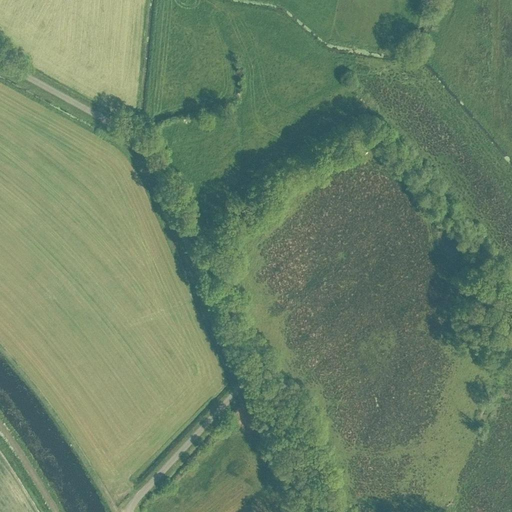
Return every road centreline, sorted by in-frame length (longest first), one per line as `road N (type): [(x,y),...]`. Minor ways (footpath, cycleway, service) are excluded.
road 1 (unclassified): [(0,61),(142,145),(242,367),(238,385),(128,511)]
road 2 (track): [(0,346),(62,423),(114,511)]
road 3 (track): [(243,374),(287,465),(321,467)]
